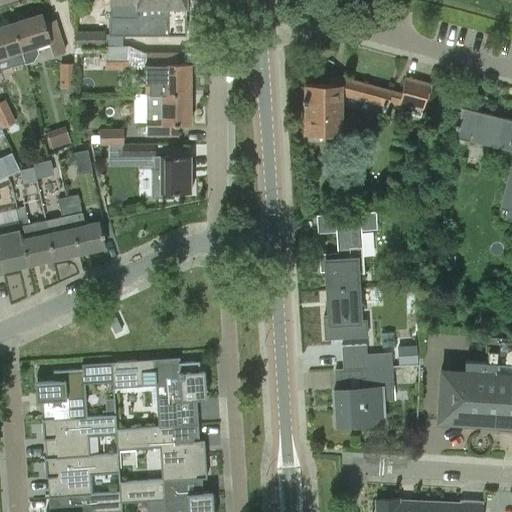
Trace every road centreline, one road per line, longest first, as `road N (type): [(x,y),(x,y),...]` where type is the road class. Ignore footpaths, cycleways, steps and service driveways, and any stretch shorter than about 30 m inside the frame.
road 1 (tertiary): [(290,511),(272,235)]
road 2 (residential): [(240,511),(223,239)]
road 3 (residential): [(214,0),(216,239)]
road 4 (residential): [(0,334),(194,242),(216,239)]
road 5 (tertiary): [(272,235),(254,0)]
road 6 (residential): [(511,475),(348,464)]
road 7 (residential): [(17,511),(10,367)]
road 8 (residential): [(511,70),(387,36)]
